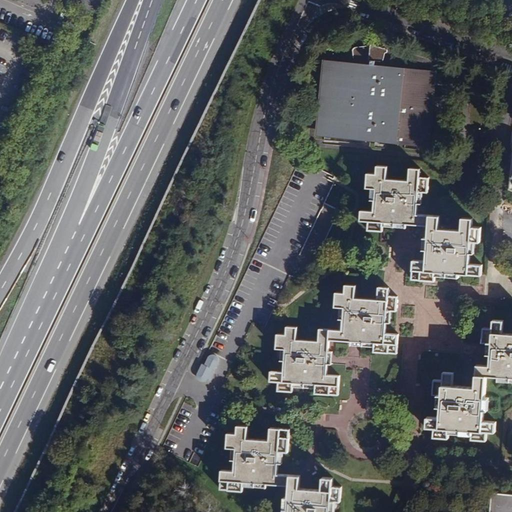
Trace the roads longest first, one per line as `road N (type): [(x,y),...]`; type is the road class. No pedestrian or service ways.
road 1 (residential): [(306,0),(275,66),(222,273),(107,511)]
road 2 (motorway): [(0,466),(222,0)]
road 3 (motorway): [(137,0),(0,291)]
road 4 (motorway): [(193,0),(75,244)]
road 5 (motorway): [(152,0),(74,208),(75,244)]
road 6 (residential): [(345,0),(511,57)]
road 7 (motorway): [(75,244),(0,401)]
